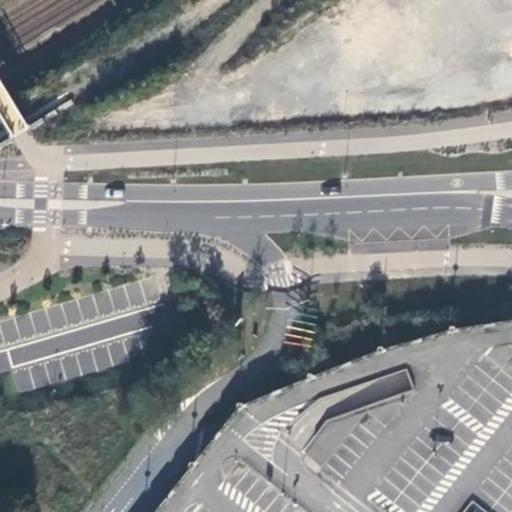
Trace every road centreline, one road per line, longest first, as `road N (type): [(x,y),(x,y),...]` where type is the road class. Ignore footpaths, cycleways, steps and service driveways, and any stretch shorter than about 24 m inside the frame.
road 1 (secondary): [(511,175),(208,203)]
road 2 (secondary): [(208,203),(511,217)]
road 3 (secondary): [(0,201),(208,203)]
